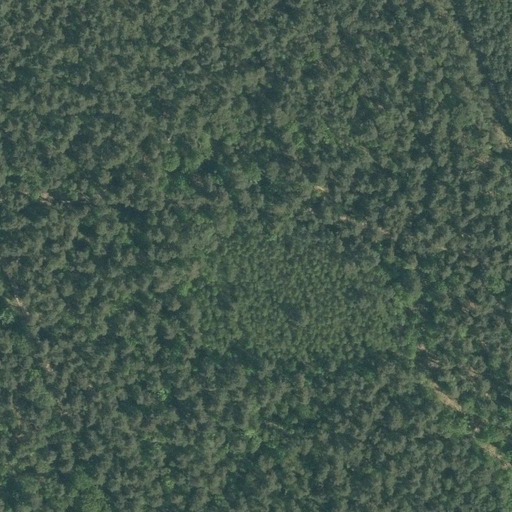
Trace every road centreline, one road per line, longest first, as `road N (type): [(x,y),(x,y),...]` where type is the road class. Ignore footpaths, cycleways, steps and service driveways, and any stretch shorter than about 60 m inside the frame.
road 1 (track): [(511,266),(242,197),(0,192)]
road 2 (track): [(105,511),(0,256)]
road 3 (track): [(446,0),(511,161)]
